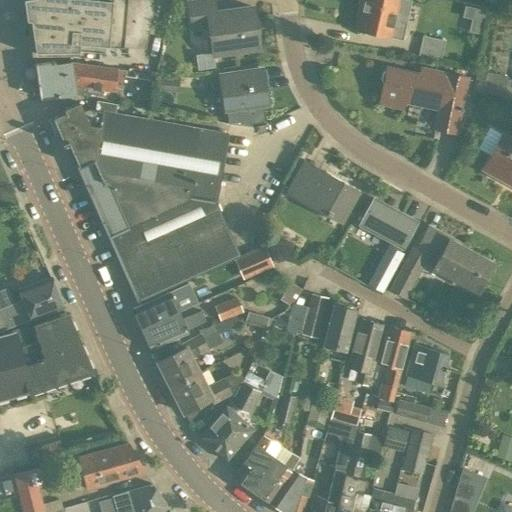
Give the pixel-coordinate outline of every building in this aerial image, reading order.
[(30,18),(28,33),(27,33),(30,55),(76,54),(77,42),(144,48),(153,0),(22,0),(25,19),(30,18)] [(202,0),(188,2),(192,29),(209,27),(213,55),(257,49),(251,7),(214,12),(212,0),(202,0)] [(404,0),(363,0),(357,30),(389,37),(402,40),(411,1),(404,0)] [(484,30),(489,8),(468,3),(463,26),(484,30)] [(422,36),(418,57),(440,62),(444,41),(422,36)] [(151,71),(129,68),(129,70),(117,69),(70,62),(70,63),(54,65),(54,61),(34,64),(39,99),(73,94),(83,95),(83,93),(101,96),(102,90),(114,92),(114,88),(121,89),(122,77),(151,82),(151,71)] [(385,66),(377,104),(403,109),(405,102),(439,109),(435,128),(455,133),(467,78),(420,68),(419,74),(385,66)] [(225,110),(247,107),(248,115),(252,117),(256,118),(261,116),(263,111),(263,104),(266,104),(261,69),(220,75),(225,110)] [(481,93),(485,74),(476,72),(472,91),(481,93)] [(511,79),(507,79),(508,76),(486,72),(485,74),(481,93),(511,99),(511,79)] [(156,90),(178,91),(179,77),(157,76),(156,90)] [(51,120),(48,122),(54,134),(57,133),(60,139),(58,139),(61,146),(67,144),(137,302),(240,256),(215,200),(227,134),(115,114),(116,105),(96,101),(94,110),(88,109),(83,111),(79,102),(63,109),(64,112),(51,118),(51,120)] [(511,139),(502,134),(485,165),(511,180),(509,185),(511,186),(511,139)] [(284,192),(341,224),(359,191),(325,172),(320,181),(308,175),(304,182),(293,176),(284,192)] [(359,224),(401,247),(415,221),(373,198),(359,224)] [(453,238),(427,224),(416,246),(413,244),(388,290),(405,299),(424,264),(432,268),(477,293),(493,263),(451,240),(453,238)] [(388,245),(376,267),(391,276),(404,253),(388,245)] [(264,247),(234,260),(243,279),(273,266),(264,247)] [(62,307),(50,277),(18,290),(22,300),(13,304),(0,309),(0,331),(10,328),(30,319),(62,307)] [(132,308),(141,328),(177,312),(174,304),(193,296),(189,286),(179,290),(178,288),(168,292),(132,308)] [(301,333),(318,339),(322,323),(328,299),(310,294),(304,318),(301,333)] [(214,305),(219,321),(242,312),(236,297),(214,305)] [(294,303),(290,309),(283,334),(292,337),(293,332),(299,333),(306,307),(294,303)] [(332,305),(322,345),(345,350),(355,310),(332,305)] [(177,312),(141,328),(150,350),(186,334),(185,330),(205,321),(200,311),(180,320),(177,312)] [(245,322),(266,328),(268,318),(248,312),(245,322)] [(39,340),(29,343),(44,387),(91,371),(67,314),(34,325),(39,340)] [(156,362),(169,388),(199,373),(191,359),(209,350),(203,339),(244,321),(232,317),(198,331),(199,333),(180,343),(183,349),(156,362)] [(382,325),(360,319),(350,354),(346,369),(356,372),(353,382),(367,386),(373,360),(382,325)] [(44,387),(29,343),(23,325),(10,329),(11,333),(0,335),(0,399),(29,391),(29,392),(44,387)] [(377,363),(388,366),(384,383),(380,382),(376,398),(392,402),(400,369),(410,333),(387,327),(377,363)] [(405,376),(439,385),(447,353),(413,344),(405,376)] [(199,373),(169,388),(182,413),(210,399),(212,404),(231,393),(232,395),(242,377),(238,370),(206,386),(199,373)] [(259,391),(265,381),(247,372),(233,397),(225,406),(199,437),(226,460),(253,430),(246,424),(253,416),(248,413),(261,392),(259,391)] [(277,420),(289,422),(295,397),(283,394),(277,420)] [(336,396),(329,421),(339,423),(355,428),(360,409),(351,406),(353,401),(336,396)] [(398,399),(394,416),(425,424),(429,408),(398,399)] [(310,401),(305,422),(326,428),(332,407),(310,401)] [(332,511),(335,504),(336,504),(355,430),(355,428),(339,423),(336,434),(339,441),(326,501),(313,496),(308,511),(332,511)] [(388,425),(381,446),(400,452),(406,431),(388,425)] [(412,429),(408,443),(428,449),(431,434),(412,429)] [(355,430),(336,504),(337,504),(336,509),(335,511),(364,511),(368,494),(362,492),(366,479),(359,477),(364,455),(377,458),(382,438),(355,430)] [(511,459),(511,433),(507,433),(501,457),(511,459)] [(232,477),(249,489),(272,457),(264,451),(271,441),(261,435),(255,445),(232,477)] [(428,449),(408,443),(401,469),(421,474),(428,449)] [(127,444),(77,458),(86,489),(144,473),(127,444)] [(249,489),(269,503),(292,470),(299,457),(288,451),(284,459),(285,460),(283,464),(272,457),(249,489)] [(16,492),(18,500),(19,500),(22,511),(41,511),(44,511),(36,480),(50,476),(47,465),(12,475),(14,486),(15,486),(17,492),(16,492)] [(469,511),(484,476),(462,467),(449,511),(469,511)] [(292,470),(269,503),(284,511),(301,511),(311,481),(292,471),(292,470)] [(169,511),(152,484),(123,492),(128,511),(169,511)] [(366,511),(390,511),(395,495),(373,489),(366,511)] [(395,495),(390,511),(410,511),(411,510),(410,510),(413,499),(395,495)]
